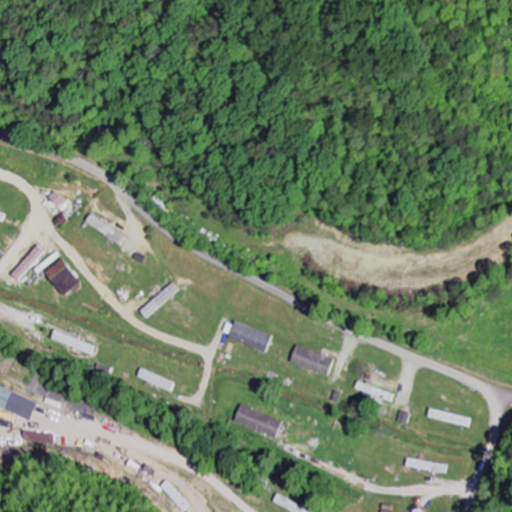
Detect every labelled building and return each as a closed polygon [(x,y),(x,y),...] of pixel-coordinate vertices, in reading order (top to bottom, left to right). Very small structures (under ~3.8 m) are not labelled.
[(49,204),(58,214),(71,202),(62,192),(49,204)] [(132,234),(98,217),(93,225),(127,243),(132,234)] [(16,274),(24,281),(51,252),(44,245),(16,274)] [(71,295),(87,282),(68,259),(52,272),(71,295)] [(146,311),(152,318),(185,290),(179,283),(146,311)] [(273,353),(279,337),(234,319),(228,336),(273,353)] [(295,365),(336,375),(340,357),(300,347),(295,365)] [(399,394),(363,382),(361,389),(378,395),(377,396),(396,403),(399,394)] [(42,401),(0,384),(0,406),(34,421),(42,401)] [(240,424),(283,437),(289,419),(245,406),(240,424)] [(317,511),(283,494),(278,503),(296,511),(317,511)]
